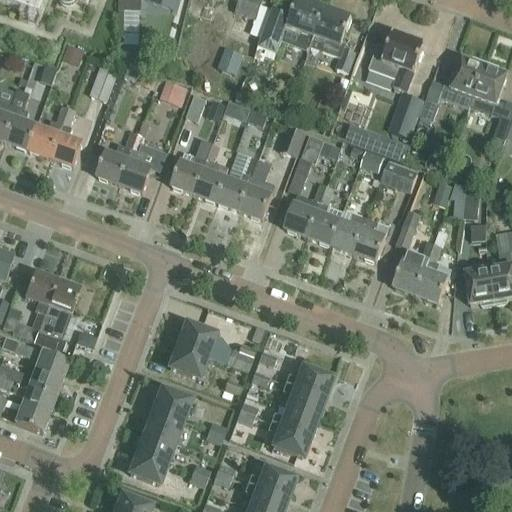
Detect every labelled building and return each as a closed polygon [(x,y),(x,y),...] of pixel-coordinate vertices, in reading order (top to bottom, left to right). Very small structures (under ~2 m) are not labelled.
[(0,0),(0,6),(21,14),(18,22),(36,29),(47,0),(66,0),(86,7),(89,0),(0,0)] [(120,0),(120,15),(141,15),(141,0),(148,0),(120,0)] [(235,17),(229,34),(248,42),(254,24),(255,24),(263,3),(253,0),(207,0),(224,6),(226,2),(238,6),(234,17),(235,17)] [(272,12),(258,51),(276,58),(286,31),(313,42),(324,12),(296,2),(290,19),(272,12)] [(324,12),(313,42),(309,51),(340,62),(336,73),(348,77),(355,57),(344,52),(345,50),(342,48),(351,22),(324,12)] [(424,49),(392,37),(387,51),(378,47),(369,73),(395,83),(393,91),(407,96),(424,49)] [(61,64),(76,70),(81,56),(67,50),(61,64)] [(446,93),(473,103),(484,71),(462,63),(455,82),(450,81),(446,93)] [(484,71),(473,103),(495,112),(507,79),(484,71)] [(90,100),(106,107),(117,78),(101,72),(90,100)] [(444,90),(433,86),(427,101),(420,121),(433,125),(439,109),(437,109),(444,90)] [(168,116),(180,121),(191,93),(179,88),(168,116)] [(15,93),(12,101),(25,106),(28,98),(18,94),(15,93)] [(391,135),(406,141),(420,104),(404,98),(391,135)] [(185,123),(198,127),(206,104),(194,100),(185,123)] [(0,145),(4,147),(14,122),(16,123),(19,114),(22,114),(25,106),(12,101),(9,110),(0,106),(0,145)] [(494,139),(505,143),(511,124),(511,106),(506,104),(494,139)] [(28,155),(51,164),(69,113),(64,111),(58,128),(53,126),(50,135),(37,131),(28,155)] [(69,113),(51,164),(75,173),(84,148),(70,143),(73,133),(71,132),(77,116),(69,113)] [(249,124),(261,128),(264,120),(252,115),(249,124)] [(4,147),(28,155),(37,131),(16,123),(14,122),(4,147)] [(511,124),(505,143),(506,143),(503,153),(511,156),(511,124)] [(284,157),(296,161),(304,139),(293,135),(284,157)] [(131,137),(129,144),(141,148),(144,142),(131,137)] [(300,163),(315,169),(323,146),(309,140),(300,163)] [(129,144),(126,150),(132,153),(139,155),(141,148),(129,144)] [(96,181),(119,189),(132,153),(126,150),(120,148),(116,158),(106,154),(96,181)] [(132,153),(119,189),(142,198),(152,172),(142,168),(146,158),(139,155),(132,153)] [(207,165),(194,199),(216,208),(226,181),(224,180),(216,178),(219,170),(219,169),(213,167),(216,159),(203,155),(200,163),(207,165)] [(191,168),(180,164),(171,190),(194,199),(207,165),(200,163),(199,162),(194,161),(191,168)] [(216,208),(239,216),(258,166),(251,163),(245,179),(242,178),(239,186),(226,181),(216,208)] [(258,166),(239,216),(262,225),(275,190),(265,186),(271,170),(258,166)] [(381,186),(410,198),(418,179),(389,168),(381,186)] [(308,242),(330,250),(340,224),(327,219),(330,211),(327,210),(337,183),(330,181),(326,190),(308,242)] [(294,206),(284,233),(308,242),(326,190),(320,187),(314,205),(297,199),(294,207),(294,206)] [(463,223),(477,225),(480,198),(465,197),(463,223)] [(330,250),(353,259),(372,208),(365,205),(360,221),(354,219),(351,228),(340,224),(330,250)] [(378,210),(372,208),(353,259),(376,267),(386,241),(375,237),(378,228),(372,225),(378,210)] [(396,251),(407,255),(419,224),(408,220),(396,251)] [(392,291),(415,300),(434,249),(428,247),(422,261),(405,256),(392,291)] [(434,249),(415,300),(439,308),(449,282),(435,277),(439,268),(435,267),(441,252),(434,249)] [(0,287),(3,289),(13,263),(0,257),(0,287)] [(487,272),(494,309),(507,307),(507,304),(511,302),(511,269),(511,263),(511,257),(499,259),(501,270),(487,272)] [(494,309),(487,272),(465,276),(470,310),(481,308),(482,311),(494,309)] [(48,310),(57,285),(33,277),(24,301),(37,306),(33,316),(37,317),(31,333),(38,336),(38,335),(48,310)] [(80,294),(57,285),(48,310),(38,335),(53,341),(59,324),(71,319),(80,294)] [(3,331),(14,335),(21,317),(10,313),(3,331)] [(185,329),(177,350),(206,361),(214,340),(185,329)] [(53,341),(38,335),(38,336),(34,346),(54,353),(58,343),(53,341)] [(37,363),(33,374),(62,384),(69,366),(5,342),(1,350),(37,363)] [(67,363),(80,365),(83,351),(70,349),(67,363)] [(237,357),(253,363),(256,355),(240,349),(237,357)] [(206,361),(177,350),(169,372),(198,383),(206,361)] [(258,365),(273,371),(276,363),(261,357),(258,365)] [(0,381),(4,383),(55,402),(62,384),(33,374),(30,381),(0,368),(0,381)] [(287,380),(284,389),(324,403),(332,383),(300,371),(296,383),(287,380)] [(251,385),(266,391),(269,383),(254,377),(251,385)] [(0,393),(22,402),(20,409),(49,420),(55,402),(4,383),(0,392),(0,393)] [(224,392),(240,398),(242,391),(227,385),(224,392)] [(289,400),(285,411),(317,423),(324,403),(284,389),(281,397),(289,400)] [(161,394),(153,416),(183,427),(191,406),(161,394)] [(242,408),(239,416),(254,421),(257,414),(242,408)] [(49,420),(20,409),(13,427),(42,438),(49,420)] [(273,419),(270,427),(310,442),(317,423),(285,411),(281,422),(273,419)] [(153,416),(145,436),(176,448),(183,427),(153,416)] [(254,421),(239,416),(236,424),(251,430),(254,421)] [(310,442),(270,427),(267,435),(275,439),(271,450),(302,462),(310,442)] [(211,428),(208,436),(223,441),(226,434),(211,428)] [(145,436),(137,457),(168,468),(176,448),(145,436)] [(223,441),(208,436),(205,443),(220,449),(223,441)] [(168,468),(137,457),(129,478),(160,490),(168,468)] [(195,470),(192,478),(207,484),(210,476),(195,470)] [(219,470),(216,478),(231,483),(234,475),(219,470)] [(250,480),(247,489),(286,504),(294,484),(262,472),(258,484),(250,480)] [(207,484),(192,478),(189,486),(204,492),(207,484)] [(231,483),(216,478),(213,486),(228,492),(231,483)] [(252,501),(248,511),(249,511),(283,511),(286,504),(247,489),(243,498),(252,501)] [(121,500),(116,511),(151,511),(152,511),(121,500)]
